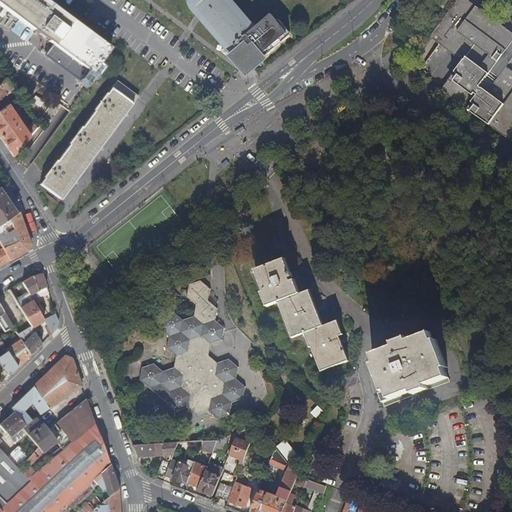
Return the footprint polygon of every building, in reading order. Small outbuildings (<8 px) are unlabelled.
[(0,0),(0,4),(92,73),(111,48),(108,46),(45,0),(0,0)] [(183,0),(182,3),(191,15),(202,27),(218,47),(228,50),(225,60),(244,80),(263,64),(289,37),(270,16),(252,30),(237,8),(227,0),(183,0)] [(511,33),(466,0),(458,0),(430,38),(463,63),(441,92),(511,143),(511,73),(506,69),(501,75),(487,95),(482,101),(474,95),(479,89),(493,70),(511,44),(511,33)] [(444,0),(440,7),(444,10),(450,0),(444,0)] [(511,44),(493,70),(501,75),(506,69),(511,60),(511,44)] [(441,83),(457,61),(437,47),(421,68),(441,83)] [(6,94),(12,89),(6,80),(0,84),(0,99),(6,94)] [(61,201),(138,97),(117,82),(107,94),(106,93),(93,111),(94,112),(82,128),(81,127),(68,144),(69,145),(57,162),(56,161),(43,179),(44,179),(40,185),(61,201)] [(487,95),(479,89),(474,95),(482,101),(487,95)] [(0,111),(0,137),(13,157),(38,128),(33,122),(25,130),(8,105),(0,111)] [(16,216),(0,191),(0,226),(10,220),(16,216)] [(10,220),(11,225),(14,231),(0,237),(0,243),(2,246),(3,249),(10,261),(28,251),(30,245),(19,213),(16,216),(10,220)] [(0,231),(11,225),(10,220),(0,226),(0,231)] [(11,225),(0,231),(0,237),(14,231),(11,225)] [(3,249),(0,250),(0,266),(5,264),(10,261),(3,249)] [(310,347),(312,347),(321,371),(348,361),(340,336),(343,335),(338,321),(323,326),(310,290),(301,294),(296,280),(292,282),(291,278),(292,277),(286,259),(257,270),(264,292),(262,292),(267,306),(280,302),(292,338),(305,334),(310,347)] [(38,297),(48,293),(41,274),(31,277),(27,280),(22,282),(30,295),(36,292),(38,297)] [(143,368),(141,381),(177,411),(188,408),(198,416),(209,412),(219,419),(229,416),(231,404),(243,400),(245,386),(236,379),(238,367),(229,359),(217,363),(209,356),(211,345),(222,341),(224,328),(215,321),(218,308),(209,301),(211,288),(201,281),(189,285),(187,297),(197,305),(194,316),(183,320),(174,312),(163,317),(160,329),(170,336),(167,348),(176,356),(174,368),(164,371),(155,364),(143,368)] [(21,320),(12,326),(16,332),(18,335),(31,326),(26,318),(21,308),(10,289),(2,294),(0,294),(0,304),(3,310),(5,314),(6,316),(16,310),(21,320)] [(33,301),(21,308),(26,318),(39,311),(33,301)] [(16,310),(6,316),(12,326),(21,320),(16,310)] [(32,328),(44,320),(39,311),(26,318),(31,326),(32,328)] [(0,317),(0,323),(8,337),(16,332),(12,326),(6,316),(5,314),(2,316),(0,317)] [(56,314),(44,320),(50,331),(52,334),(57,330),(58,322),(56,314)] [(32,328),(31,326),(18,335),(18,336),(30,355),(41,344),(32,328)] [(374,365),(385,393),(388,392),(391,400),(413,391),(414,395),(428,390),(427,386),(448,378),(446,370),(448,369),(437,341),(435,342),(431,333),(409,341),(408,338),(394,344),(395,346),(374,355),(377,364),(374,365)] [(19,341),(6,350),(7,352),(17,368),(30,355),(18,336),(16,337),(19,341)] [(5,371),(8,376),(17,368),(7,352),(0,357),(0,369),(2,372),(5,371)] [(49,409),(82,386),(72,359),(65,356),(34,386),(49,409)] [(413,391),(391,400),(382,403),(384,408),(451,383),(448,378),(427,386),(428,390),(414,395),(413,391)] [(30,419),(17,403),(11,408),(15,413),(25,426),(37,418),(49,409),(34,386),(23,397),(26,400),(30,398),(36,407),(28,413),(31,418),(30,419)] [(388,392),(385,393),(379,395),(382,403),(391,400),(388,392)] [(68,438),(72,443),(96,424),(87,399),(57,424),(68,438)] [(320,408),(315,404),(310,410),(314,415),(320,408)] [(0,425),(0,444),(9,436),(10,438),(23,428),(25,426),(15,413),(0,425)] [(43,425),(37,418),(25,426),(23,428),(26,432),(39,448),(19,469),(28,479),(36,473),(31,468),(30,467),(43,453),(57,442),(43,425)] [(28,479),(19,469),(0,449),(0,508),(3,511),(58,511),(110,464),(96,424),(72,443),(49,462),(36,473),(28,479)] [(246,435),(255,431),(258,424),(244,430),(246,435)] [(23,428),(10,438),(14,442),(26,432),(23,428)] [(9,436),(0,444),(0,449),(19,469),(39,448),(26,432),(14,442),(10,438),(9,436)] [(214,451),(234,443),(235,439),(238,432),(219,440),(214,451)] [(68,438),(45,457),(49,462),(72,443),(68,438)] [(238,469),(241,470),(251,444),(235,439),(234,443),(229,455),(241,460),(238,469)] [(201,450),(213,455),(214,451),(219,440),(205,441),(201,450)] [(262,465),(268,467),(270,464),(276,448),(272,442),(262,465)] [(139,457),(174,455),(177,447),(179,443),(135,446),(139,457)] [(285,470),(288,463),(276,448),(270,464),(285,470)] [(45,457),(31,468),(36,473),(49,462),(45,457)] [(183,482),(188,483),(195,465),(190,463),(188,466),(172,460),(170,464),(166,477),(182,484),(183,482)] [(158,476),(165,479),(166,477),(170,464),(163,462),(158,476)] [(188,483),(200,488),(206,472),(208,468),(196,463),(195,465),(188,483)] [(77,511),(120,511),(119,488),(110,464),(58,511),(70,511),(96,488),(94,487),(97,484),(103,491),(77,511)] [(251,511),(253,511),(283,511),(291,494),(296,481),(298,476),(297,476),(290,467),(282,488),(284,489),(281,498),(259,490),(258,493),(252,510),(251,511)] [(199,490),(213,496),(220,477),(206,472),(200,488),(199,490)] [(296,481),(305,485),(307,480),(298,476),(296,481)] [(235,484),(252,490),(254,487),(237,480),(235,484)] [(305,486),(324,494),(326,487),(307,480),(305,485),(305,486)] [(216,497),(229,502),(229,501),(234,488),(221,483),(216,497)] [(229,501),(252,510),(258,493),(252,490),(235,484),(234,488),(229,501)] [(283,511),(294,511),(297,507),(292,505),(293,503),(294,503),(297,496),(291,494),(283,511)] [(350,511),(353,504),(347,502),(343,511),(350,511)] [(359,511),(369,511),(372,506),(363,502),(359,511)]
